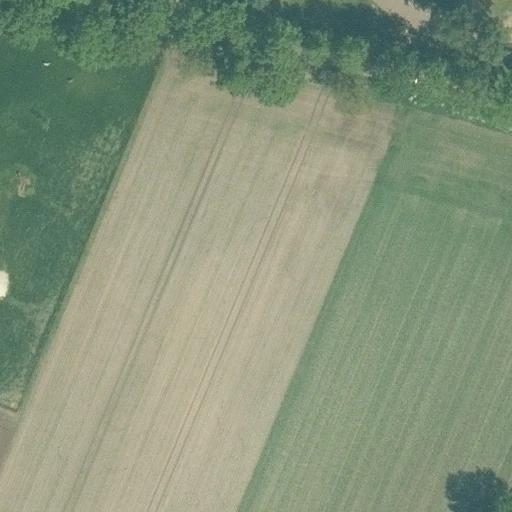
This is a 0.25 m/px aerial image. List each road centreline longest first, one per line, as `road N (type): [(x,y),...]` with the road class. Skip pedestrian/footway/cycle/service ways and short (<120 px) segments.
road 1 (unclassified): [(511,104),(175,20)]
road 2 (residential): [(511,48),(414,19),(391,0)]
